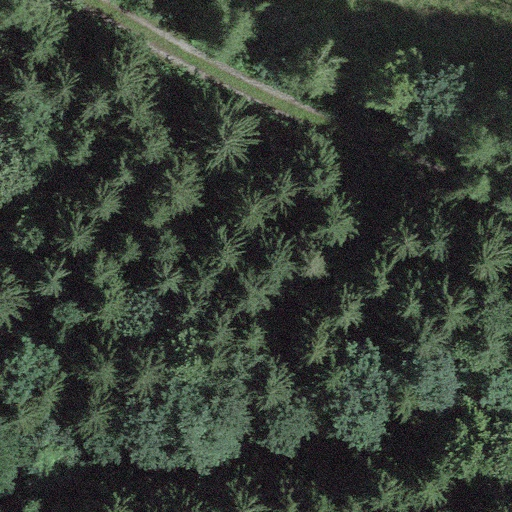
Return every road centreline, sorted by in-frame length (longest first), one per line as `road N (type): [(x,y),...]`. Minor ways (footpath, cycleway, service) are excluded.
road 1 (track): [(511,400),(0,495)]
road 2 (track): [(86,0),(463,186),(511,199)]
